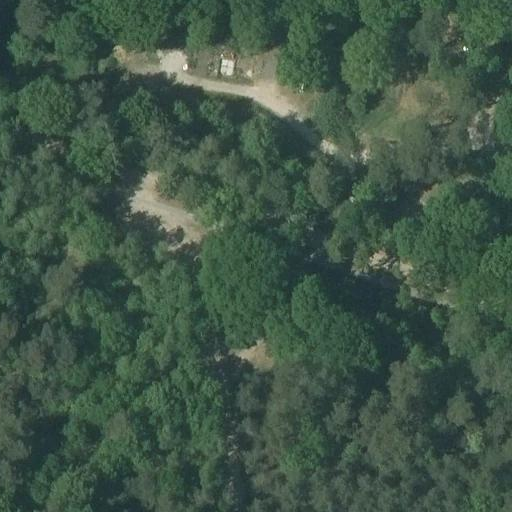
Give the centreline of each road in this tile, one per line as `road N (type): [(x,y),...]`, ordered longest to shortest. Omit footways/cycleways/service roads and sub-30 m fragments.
road 1 (track): [(0,128),(511,302)]
road 2 (track): [(234,511),(205,300),(192,260),(137,200),(121,168)]
road 3 (track): [(37,511),(174,373),(212,349)]
